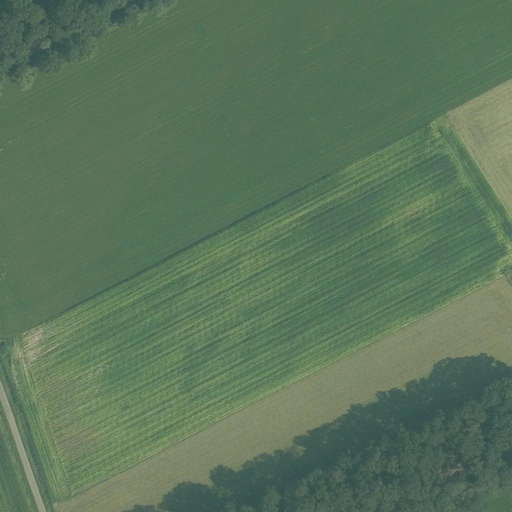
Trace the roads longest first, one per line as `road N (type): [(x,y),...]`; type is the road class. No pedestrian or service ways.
road 1 (unclassified): [(117,0),(0,61)]
road 2 (unclassified): [(42,511),(0,388)]
